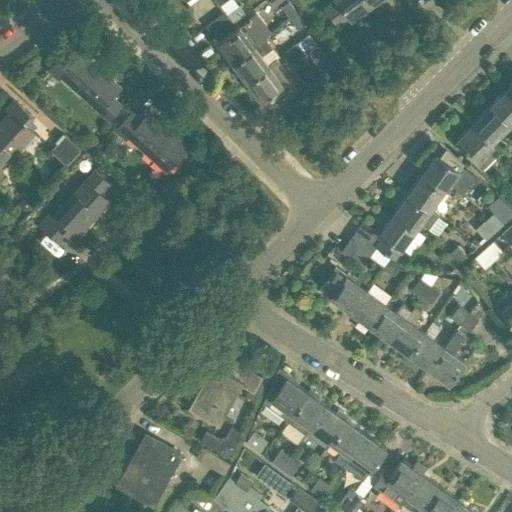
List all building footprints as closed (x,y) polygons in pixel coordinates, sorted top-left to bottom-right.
[(289,17),(297,11),(288,0),(281,6),(289,17)] [(371,2),(369,0),(331,0),(322,7),(336,25),(348,17),(350,19),(371,2)] [(227,14),(233,21),(243,13),(237,6),(227,14)] [(233,21),(227,14),(224,10),(204,25),(212,36),(233,21)] [(297,11),(289,17),(298,28),(305,22),(297,11)] [(231,61),(264,36),(270,33),(255,13),(217,42),(231,61)] [(317,45),(309,34),(308,34),(301,39),(309,50),(317,45)] [(271,46),(264,36),(231,61),(246,80),(276,58),(275,57),(267,63),(260,54),(271,46)] [(123,104),(113,95),(120,87),(81,51),(74,59),(66,51),(48,70),(58,80),(62,75),(99,110),(108,119),(123,104)] [(276,58),(246,80),(260,100),(268,94),(277,106),(297,91),(293,86),(296,84),(284,68),(276,58)] [(511,91),(508,88),(491,104),(509,123),(511,120),(511,91)] [(5,107),(10,112),(0,123),(0,178),(3,175),(0,171),(0,169),(32,133),(23,124),(32,116),(13,98),(5,107)] [(491,104),(474,121),(493,140),(509,123),(491,104)] [(152,108),(141,119),(133,111),(115,130),(125,139),(128,135),(166,170),(186,147),(162,125),(165,121),(152,108)] [(493,140),(474,121),(457,139),(475,157),(472,161),(481,170),(502,149),(493,140)] [(66,163),(80,148),(64,132),(56,140),(57,141),(50,149),(66,163)] [(105,158),(107,155),(107,149),(103,145),(98,152),(105,158)] [(445,149),(439,157),(436,155),(421,174),(442,190),(461,163),(445,149)] [(100,191),(109,182),(95,170),(53,217),(49,213),(39,223),(58,241),(67,232),(75,239),(110,200),(100,191)] [(442,190),(421,174),(408,194),(429,209),(442,190)] [(437,214),(429,209),(408,194),(394,213),(415,228),(419,222),(427,228),(437,214)] [(21,208),(26,210),(31,209),(33,204),(31,199),(26,197),(22,199),(19,203),(21,208)] [(511,210),(506,204),(496,214),(503,222),(511,213),(511,210)] [(484,219),(494,230),(503,222),(496,214),(493,211),(484,219)] [(373,242),(376,245),(390,255),(394,257),(401,247),(415,228),(394,213),(380,232),(373,242)] [(494,230),(484,219),(475,227),(486,238),(494,230)] [(363,220),(356,229),(373,242),(380,232),(363,220)] [(511,239),(511,221),(502,231),(511,240),(511,239)] [(23,222),(19,226),(17,228),(24,235),(29,230),(23,222)] [(356,229),(348,240),(369,255),(376,245),(373,242),(356,229)] [(473,239),(470,243),(475,247),(479,244),(473,239)] [(369,255),(348,240),(341,249),(362,264),(369,255)] [(484,248),(494,259),(502,250),(493,240),(484,248)] [(458,263),(467,255),(457,244),(448,253),(449,254),(458,263)] [(494,259),(484,248),(475,256),(485,267),(494,259)] [(454,268),(458,263),(449,254),(445,258),(454,268)] [(394,257),(390,255),(382,266),(392,273),(400,261),(394,257)] [(350,310),(366,288),(335,266),(320,288),(350,310)] [(421,295),(430,283),(437,275),(424,272),(421,276),(420,276),(412,288),(421,295)] [(430,283),(421,295),(431,302),(440,290),(430,283)] [(386,303),(366,288),(350,310),(371,325),(386,303)] [(511,288),(506,293),(511,300),(503,309),(511,320),(511,288)] [(386,303),(371,325),(390,339),(412,310),(401,303),(396,310),(386,303)] [(460,323),(469,311),(459,304),(450,316),(460,323)] [(415,306),(412,310),(390,339),(409,353),(424,332),(422,330),(431,318),(415,306)] [(469,311),(460,323),(470,330),(478,318),(469,311)] [(457,327),(443,346),(428,367),(448,382),(463,361),(453,353),(467,335),(457,327)] [(443,346),(424,332),(409,353),(428,367),(443,346)] [(232,373),(226,370),(223,375),(213,369),(191,407),(218,422),(240,384),(253,392),(262,377),(237,363),(232,373)] [(286,419),(306,392),(286,377),(278,388),(271,383),(266,395),(283,407),(278,414),(286,419)] [(306,392),(286,419),(306,433),(311,427),(310,427),(325,406),(316,399),(319,395),(309,388),(306,392)] [(345,419),(325,406),(310,427),(311,427),(330,441),(345,419)] [(345,419),(330,441),(342,449),(335,458),(342,464),(364,433),(345,419)] [(211,441),(215,431),(202,425),(197,435),(211,441)] [(264,437),(254,430),(246,442),(255,449),(264,437)] [(364,433),(342,464),(359,476),(362,478),(369,469),(384,447),(364,433)] [(152,503),(180,453),(147,434),(118,485),(152,503)] [(202,446),(197,455),(196,457),(225,473),(231,460),(202,446)] [(281,467),(290,455),(280,449),(272,460),(281,467)] [(290,455),(281,467),(291,474),(299,462),(290,455)] [(421,473),(421,474),(425,468),(415,461),(411,467),(400,459),(388,476),(381,471),(373,481),(401,501),(421,473)] [(271,485),(280,473),(264,462),(256,474),(271,485)] [(202,482),(208,471),(196,465),(190,476),(202,482)] [(239,485),(248,491),(249,492),(252,487),(253,485),(250,483),(252,480),(241,472),(234,481),(239,485)] [(421,473),(401,501),(410,507),(414,500),(424,508),(440,487),(421,474),(421,473)] [(329,483),(319,476),(311,488),(321,495),(329,483)] [(239,485),(234,481),(229,478),(214,499),(224,506),(239,485)] [(233,511),(248,491),(239,485),(224,506),(232,511),(233,511)] [(298,504),(306,492),(296,485),(288,497),(298,504)] [(344,511),(350,511),(354,506),(363,494),(355,488),(352,486),(351,485),(344,494),(336,506),(344,511)] [(261,493),(252,487),(249,492),(258,498),(261,493)] [(425,508),(422,511),(452,511),(460,501),(440,487),(424,508),(425,508)] [(248,491),(233,511),(247,511),(258,498),(249,492),(248,491)] [(316,499),(306,492),(298,504),(307,511),(316,499)] [(258,498),(247,511),(264,511),(268,507),(269,506),(258,498)] [(475,511),(460,501),(452,511),(475,511)]
